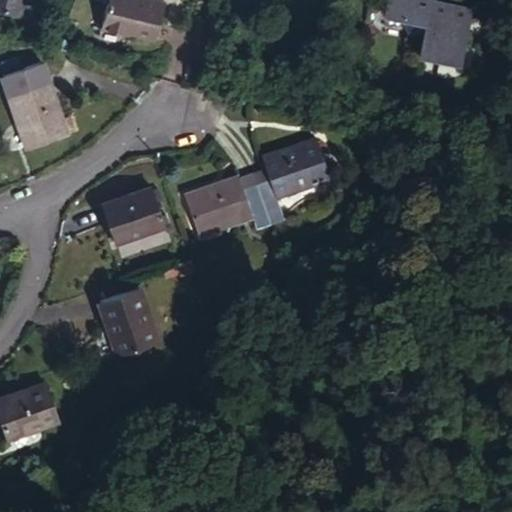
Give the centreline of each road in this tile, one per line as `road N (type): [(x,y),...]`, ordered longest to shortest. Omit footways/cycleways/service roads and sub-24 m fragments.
road 1 (residential): [(48,191),(32,293),(0,341)]
road 2 (unclassified): [(48,191),(177,111)]
